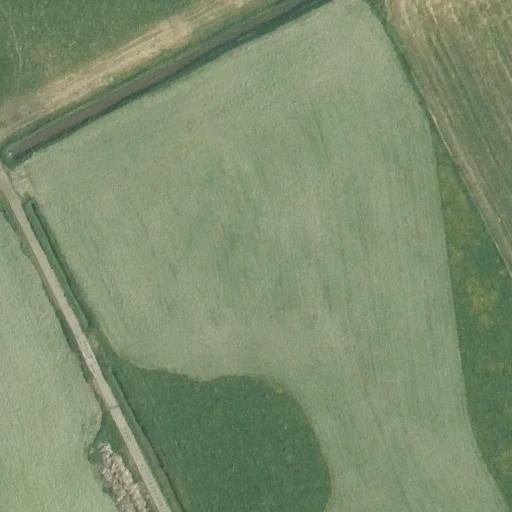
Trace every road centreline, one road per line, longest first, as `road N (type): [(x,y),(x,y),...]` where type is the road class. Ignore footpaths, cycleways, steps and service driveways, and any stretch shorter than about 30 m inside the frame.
road 1 (track): [(166,511),(0,175)]
road 2 (track): [(0,137),(270,0)]
